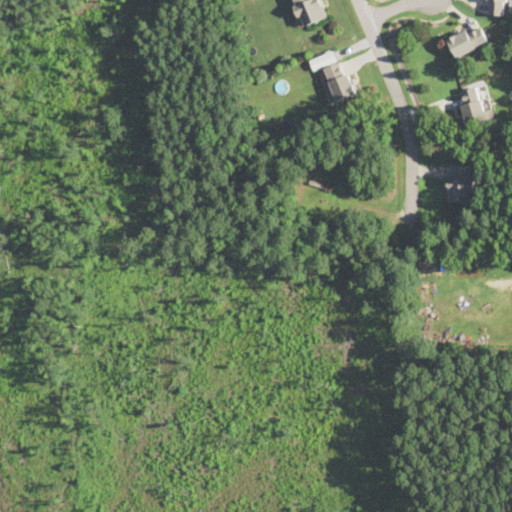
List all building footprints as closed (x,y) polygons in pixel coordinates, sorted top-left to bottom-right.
[(322,0),(292,0),(304,26),(329,15),(322,0)] [(507,15),(507,0),(487,0),(487,14),(507,15)] [(456,56),(489,43),(481,24),(449,37),(456,56)] [(338,58),(334,49),(311,59),(315,68),(338,58)] [(324,68),(339,101),(358,92),(343,59),(324,68)] [(484,109),(477,85),(458,91),(468,125),(494,118),(491,107),(484,109)] [(474,163),(456,163),(456,175),(448,175),(448,200),(474,200),(474,163)]
